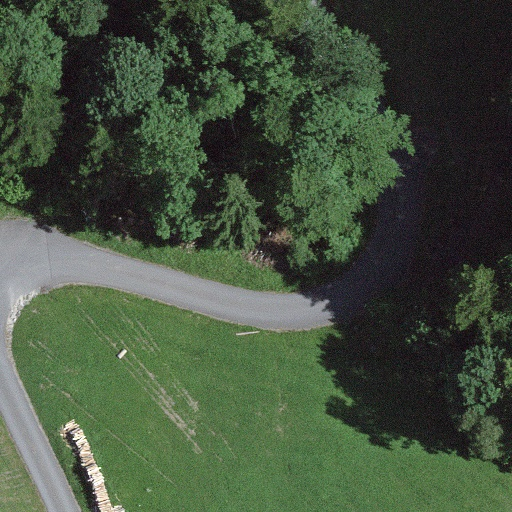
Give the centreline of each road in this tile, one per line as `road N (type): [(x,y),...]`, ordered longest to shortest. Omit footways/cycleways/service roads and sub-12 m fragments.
road 1 (unclassified): [(304,0),(371,101),(400,165),(402,197),(388,252),(368,281),(332,310),(289,317),(53,259),(0,262)]
road 2 (unclassified): [(61,511),(0,365)]
